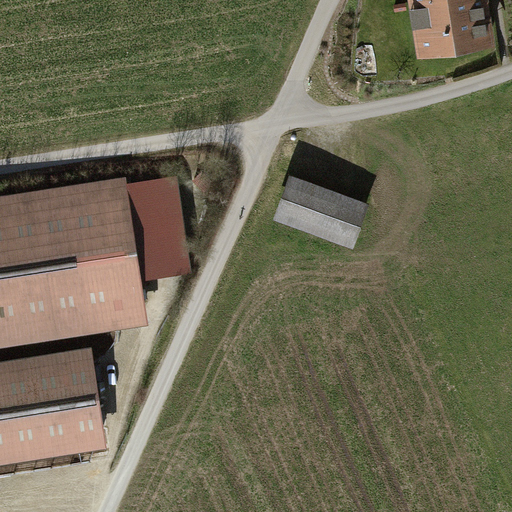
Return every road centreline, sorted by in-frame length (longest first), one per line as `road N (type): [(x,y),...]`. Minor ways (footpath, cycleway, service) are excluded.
road 1 (track): [(106,511),(330,0)]
road 2 (track): [(511,68),(360,109),(0,166)]
